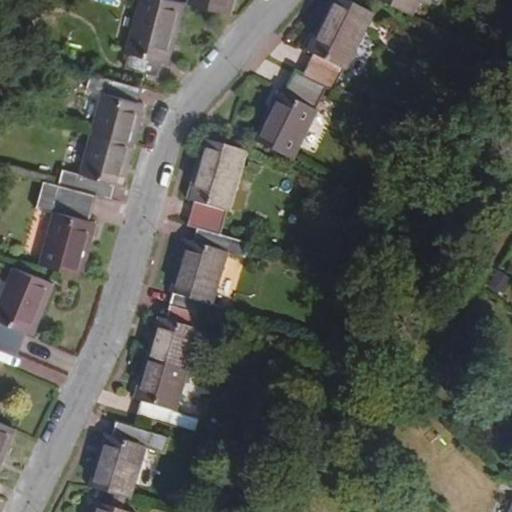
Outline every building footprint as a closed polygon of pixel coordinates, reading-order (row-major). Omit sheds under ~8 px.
[(171,62),(187,1),(181,0),(145,0),(133,51),(137,51),(132,67),(161,76),(165,61),(171,62)] [(193,0),(192,3),(233,14),(236,0),(193,0)] [(354,72),(381,16),(348,0),(340,0),(315,52),(319,55),(309,76),(303,73),(292,96),(285,93),(262,140),(297,158),(320,111),(323,112),(335,89),(341,92),(351,71),(354,72)] [(386,0),(418,16),(425,0),(386,0)] [(92,90),(108,95),(108,94),(113,96),(117,80),(97,72),(92,90)] [(128,185),(148,104),(146,103),(149,89),(117,80),(113,96),(108,94),(88,175),(71,170),(71,171),(68,183),(120,197),(123,184),(128,185)] [(182,294),(180,305),(177,305),(172,320),(167,319),(144,399),(148,401),(145,413),(203,431),(206,418),(186,412),(209,331),(206,330),(210,315),(237,322),(239,311),(222,305),(237,256),(254,261),(258,244),(229,235),(235,213),(237,213),(254,154),(213,141),(195,199),(204,202),(197,225),(207,228),(202,244),(195,243),(179,293),(182,294)] [(63,169),(60,181),(68,183),(71,171),(63,169)] [(90,273),(103,223),(96,222),(100,207),(48,194),(45,209),(60,213),(49,262),(90,273)] [(0,325),(0,368),(3,362),(0,360),(0,351),(3,345),(24,354),(34,332),(39,334),(60,283),(21,266),(0,317),(3,319),(0,326),(0,325)] [(511,268),(501,279),(511,289),(511,268)] [(458,344),(474,353),(480,343),(465,333),(458,344)] [(427,378),(422,386),(433,398),(440,390),(427,378)] [(0,478),(3,479),(23,430),(0,419),(0,511),(2,510),(0,509),(0,498),(1,495),(0,494),(0,478)] [(138,497),(154,446),(172,452),(176,438),(125,422),(121,435),(113,434),(98,485),(138,497)]
